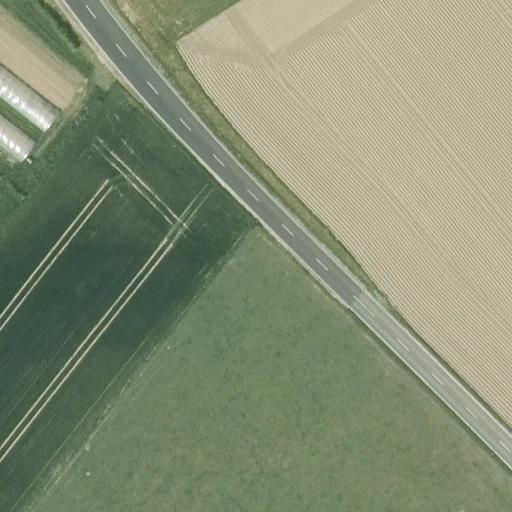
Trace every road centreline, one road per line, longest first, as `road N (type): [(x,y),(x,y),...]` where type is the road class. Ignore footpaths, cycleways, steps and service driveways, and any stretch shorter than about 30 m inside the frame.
road 1 (tertiary): [(84,0),(137,69),(354,299)]
road 2 (tertiary): [(511,455),(354,299)]
road 3 (track): [(240,0),(137,69)]
